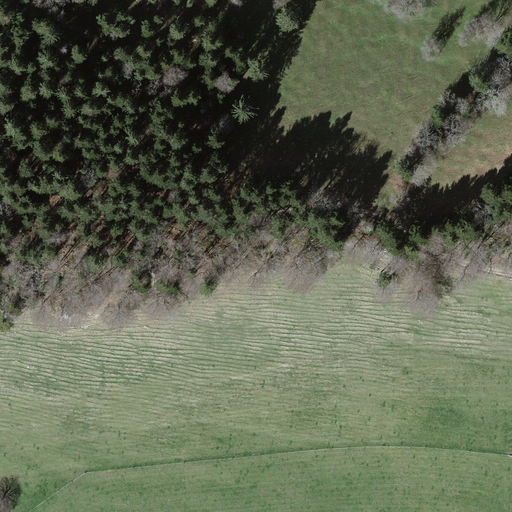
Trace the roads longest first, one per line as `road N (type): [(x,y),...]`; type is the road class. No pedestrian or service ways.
road 1 (track): [(0,214),(340,213),(511,275)]
road 2 (track): [(511,88),(430,172),(415,241)]
